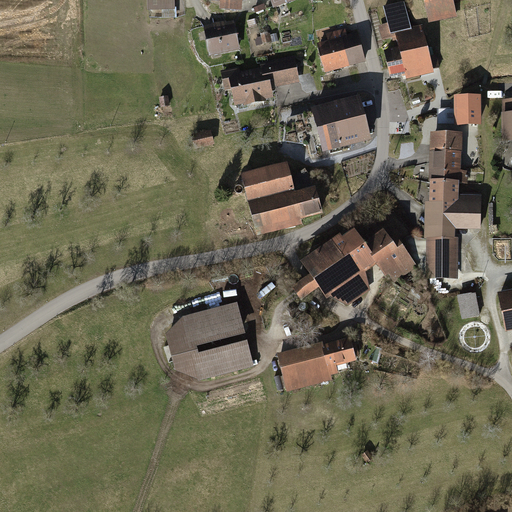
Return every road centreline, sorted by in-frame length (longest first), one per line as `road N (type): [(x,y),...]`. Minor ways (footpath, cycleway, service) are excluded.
road 1 (tertiary): [(285,243),(138,272),(0,345)]
road 2 (tertiary): [(356,0),(382,105),(381,166),(342,215),(285,243)]
road 3 (residential): [(504,379),(425,352),(324,302),(285,243)]
